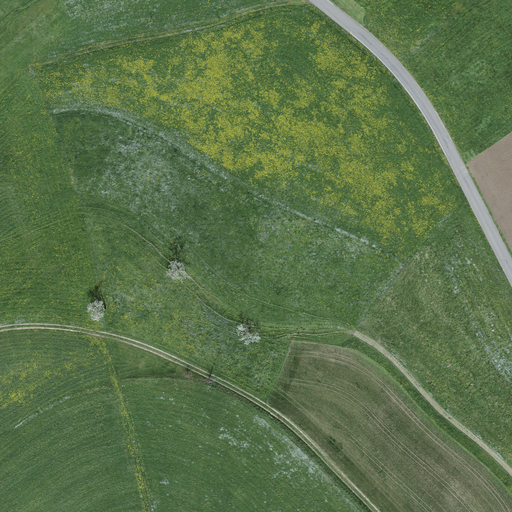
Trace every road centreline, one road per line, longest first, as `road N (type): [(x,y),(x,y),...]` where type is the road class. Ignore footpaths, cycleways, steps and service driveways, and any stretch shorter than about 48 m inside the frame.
road 1 (track): [(375,511),(270,410),(214,378),(112,335),(0,329)]
road 2 (unclassified): [(317,0),(385,58),(428,111),(511,277)]
